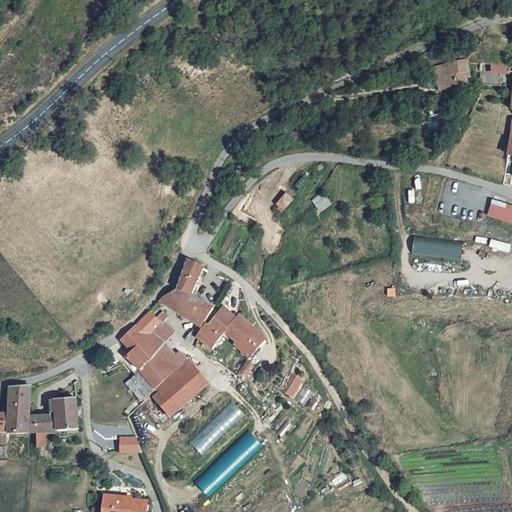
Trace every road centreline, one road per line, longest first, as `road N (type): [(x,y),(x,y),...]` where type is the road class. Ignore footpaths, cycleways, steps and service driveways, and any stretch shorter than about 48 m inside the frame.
road 1 (unclassified): [(511,11),(243,132),(205,193),(190,237)]
road 2 (unclassified): [(190,237),(201,244),(246,184),(296,156),(435,167),(511,186)]
road 3 (track): [(201,244),(275,319),(369,458),(416,511)]
road 4 (unclassified): [(190,237),(162,275),(77,352),(0,377)]
road 5 (secondary): [(180,0),(128,33),(0,146)]
